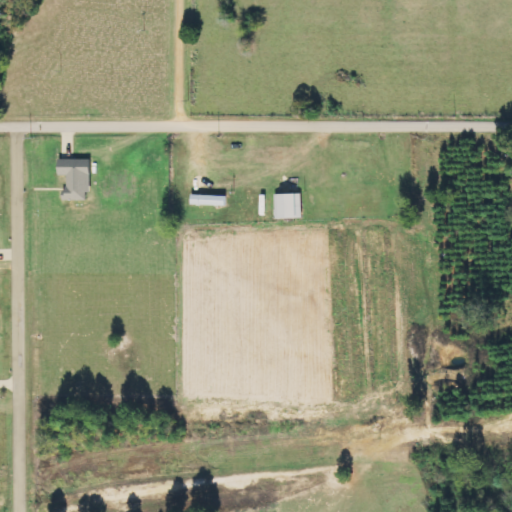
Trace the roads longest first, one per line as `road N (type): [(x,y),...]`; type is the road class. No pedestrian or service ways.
road 1 (residential): [(12,124),(14,511)]
road 2 (residential): [(260,125),(0,124)]
road 3 (residential): [(511,126),(260,125)]
